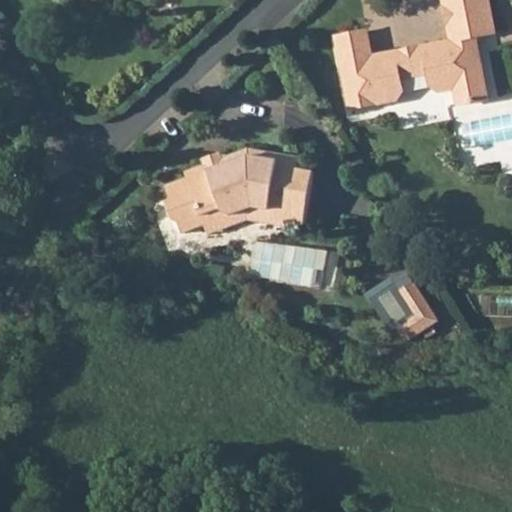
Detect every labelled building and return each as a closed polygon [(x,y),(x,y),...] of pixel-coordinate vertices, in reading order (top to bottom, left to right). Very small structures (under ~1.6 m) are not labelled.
[(496,34),(489,0),(445,0),(453,42),(373,57),(368,31),(344,36),(349,61),(343,62),(352,109),(376,104),(376,100),(381,99),(382,103),(398,100),(405,91),(402,78),(430,72),(432,85),(442,91),(457,89),(460,105),(489,100),(480,55),(472,56),(469,40),(496,34)] [(349,61),(344,36),(338,37),(343,62),(349,61)] [(211,170),(205,167),(190,173),(191,180),(171,188),(175,198),(170,205),(177,221),(184,223),(188,235),(212,227),(208,217),(227,210),(229,215),(237,217),(258,209),(272,211),(272,214),(284,216),(290,224),(306,227),(317,175),(300,171),(302,160),(253,149),(230,157),(227,164),(211,170)] [(210,166),(205,167),(211,170),(227,164),(230,157),(226,158),(224,154),(208,160),(210,166)] [(208,217),(212,227),(215,236),(252,223),(288,230),(290,224),(284,216),(272,214),(272,211),(258,209),(237,217),(229,215),(227,210),(208,217)] [(405,338),(415,353),(447,332),(423,293),(408,303),(423,327),(405,338)]
